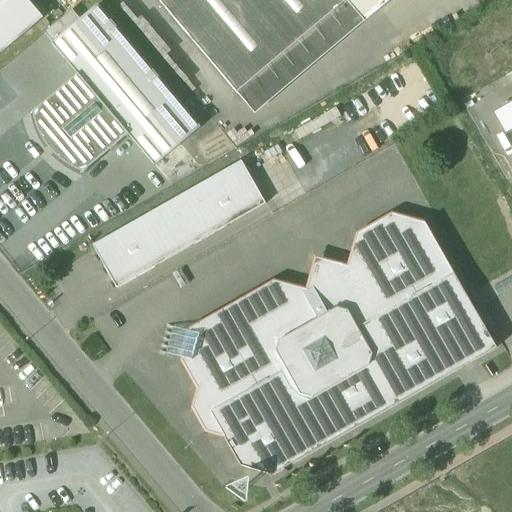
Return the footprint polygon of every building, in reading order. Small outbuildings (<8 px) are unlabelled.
[(26,0),(0,0),(0,55),(43,19),(26,0)] [(344,0),(157,0),(237,95),(347,2),(344,0)] [(345,0),(365,23),(391,0),(345,0)] [(53,44),(52,45),(77,76),(129,137),(155,168),(200,129),(98,7),(80,21),(53,44)] [(72,11),(44,34),(53,44),(80,21),(72,11)] [(77,76),(32,114),(33,116),(39,134),(50,151),(65,164),(82,173),(82,174),(83,175),(129,137),(77,76)] [(334,105),(292,129),(297,137),(339,113),(334,105)] [(339,113),(326,121),(331,129),(344,121),(340,113),(339,113)] [(278,147),(264,154),(268,162),(282,154),(278,147)] [(241,163),(93,247),(117,290),(266,205),(241,163)] [(357,235),(348,267),(318,260),(312,288),(307,291),(274,282),(190,330),(181,362),(197,390),(192,409),(206,434),(225,439),(241,467),(272,477),(496,349),(424,224),(392,215),(357,235)] [(500,476),(511,471),(511,445),(491,455),(500,476)]
